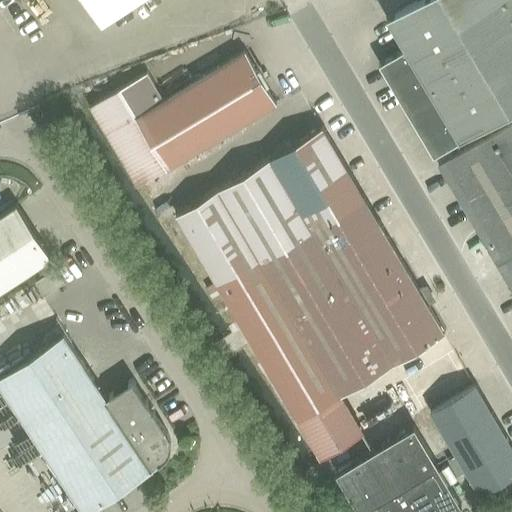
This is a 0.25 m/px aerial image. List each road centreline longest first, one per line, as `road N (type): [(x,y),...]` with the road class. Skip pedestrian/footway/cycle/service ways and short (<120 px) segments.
road 1 (unclassified): [(241,462),(50,169),(26,148),(0,144)]
road 2 (unclassified): [(511,353),(309,15)]
road 3 (unknown): [(26,148),(19,101),(30,79),(193,0)]
